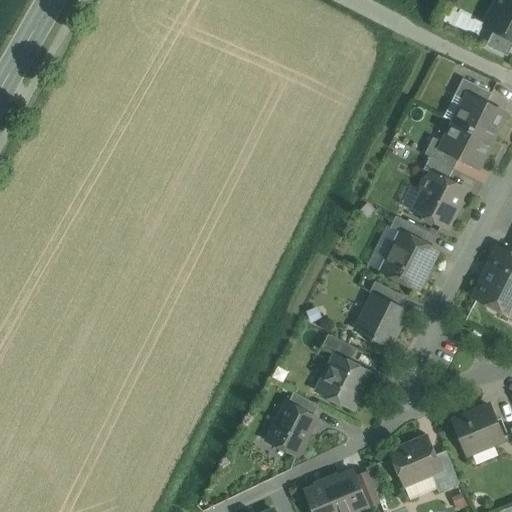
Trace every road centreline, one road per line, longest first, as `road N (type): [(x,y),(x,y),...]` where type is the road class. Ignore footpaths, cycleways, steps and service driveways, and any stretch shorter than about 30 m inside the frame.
road 1 (residential): [(218,511),(380,431),(511,153)]
road 2 (residential): [(354,0),(511,73)]
